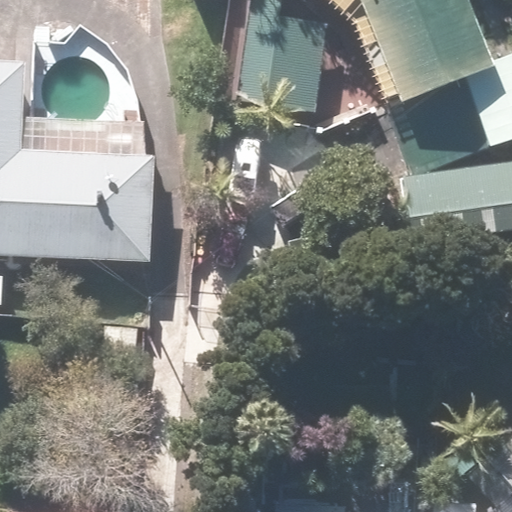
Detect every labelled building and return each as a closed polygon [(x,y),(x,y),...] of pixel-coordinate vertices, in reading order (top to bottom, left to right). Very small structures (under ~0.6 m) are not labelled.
[(471,0),(363,0),(402,102),(501,64),(471,0)] [(32,62),(0,60),(0,256),(160,262),(165,124),(30,119),(32,62)] [(495,147),(470,83),(397,112),(422,175),(495,147)] [(511,164),(404,180),(414,249),(511,235),(511,164)] [(511,511),(511,434),(470,477),(502,509),(497,511),(479,511),(480,503),(437,500),(436,511),(511,511)]
